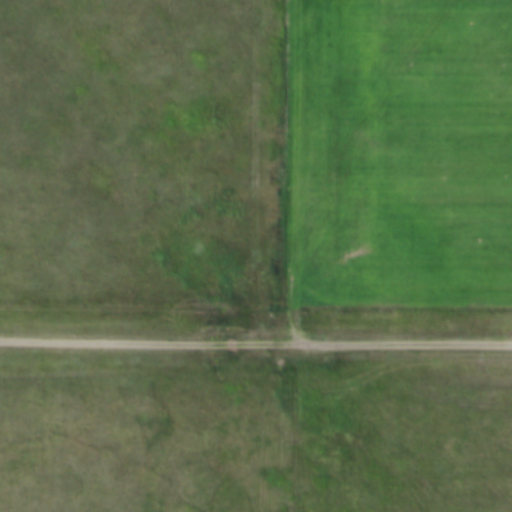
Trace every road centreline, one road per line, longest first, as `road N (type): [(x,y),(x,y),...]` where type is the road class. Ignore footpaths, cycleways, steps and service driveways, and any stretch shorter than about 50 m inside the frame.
road 1 (track): [(302,342),(302,0)]
road 2 (track): [(272,511),(276,342)]
